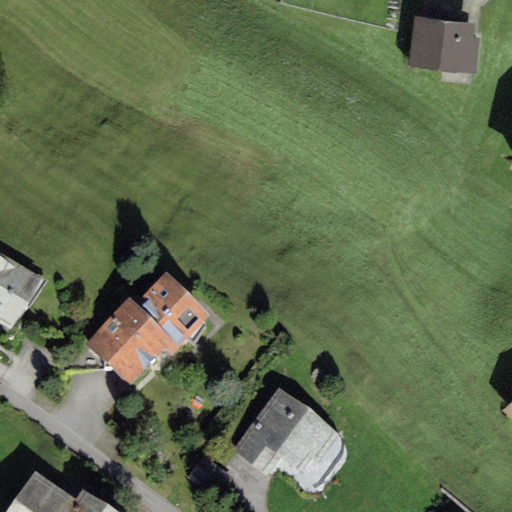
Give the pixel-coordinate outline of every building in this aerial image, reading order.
[(475,24),(415,17),(409,67),(476,74),(480,38),(474,37),(475,24)] [(0,332),(10,339),(42,286),(0,260),(0,332)] [(129,309),(86,351),(128,395),(165,359),(171,365),(210,328),(166,282),(133,313),(129,309)] [(338,442),(278,396),(233,453),(267,480),(280,464),(299,479),(312,463),(318,467),(338,442)] [(511,400),(502,410),(511,421),(511,400)] [(205,459),(189,479),(217,501),(233,481),(205,459)] [(76,510),(35,482),(13,511),(95,511),(81,502),(76,510)]
